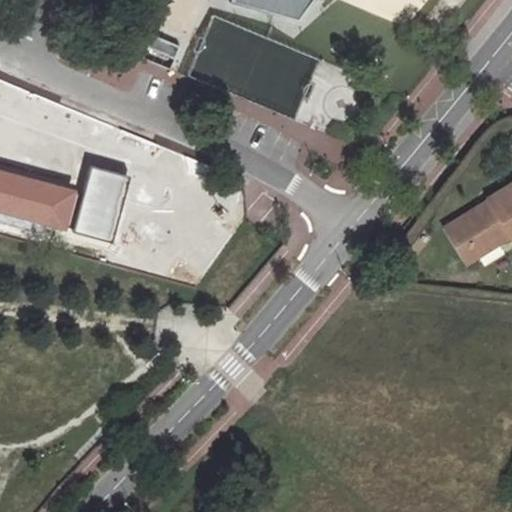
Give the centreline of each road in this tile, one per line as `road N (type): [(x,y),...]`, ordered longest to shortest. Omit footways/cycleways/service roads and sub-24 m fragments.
road 1 (tertiary): [(93,511),(351,226)]
road 2 (residential): [(21,63),(245,158),(351,226)]
road 3 (tertiary): [(351,226),(511,32)]
